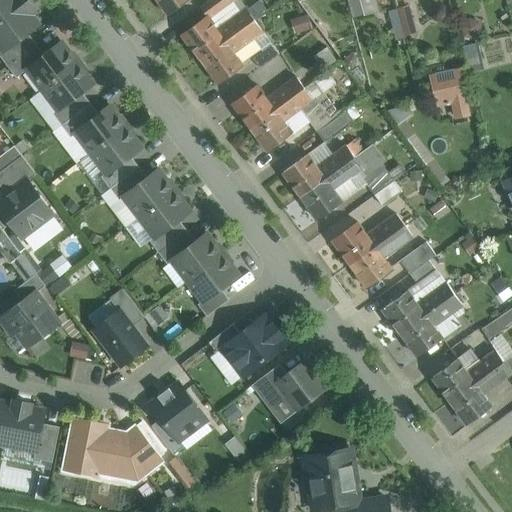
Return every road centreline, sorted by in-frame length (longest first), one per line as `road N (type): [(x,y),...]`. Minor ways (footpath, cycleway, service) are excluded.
road 1 (unclassified): [(288,267),(87,0)]
road 2 (residential): [(288,267),(107,399),(0,376)]
road 3 (unclassified): [(445,470),(288,267)]
